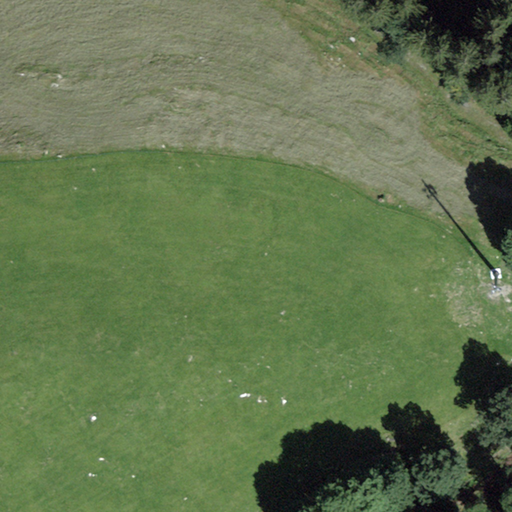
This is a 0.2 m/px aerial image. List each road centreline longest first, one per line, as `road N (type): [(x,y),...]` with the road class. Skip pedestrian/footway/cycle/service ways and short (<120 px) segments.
road 1 (track): [(511,141),(347,0)]
road 2 (track): [(392,511),(511,437)]
